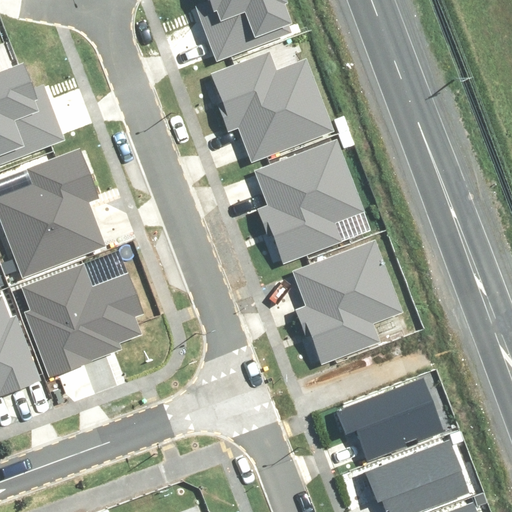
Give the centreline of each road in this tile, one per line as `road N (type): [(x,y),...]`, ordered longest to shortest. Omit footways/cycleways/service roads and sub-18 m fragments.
road 1 (residential): [(242,392),(107,19)]
road 2 (secondary): [(371,0),(511,365)]
road 3 (residential): [(0,481),(242,392)]
road 4 (residential): [(290,511),(242,392)]
